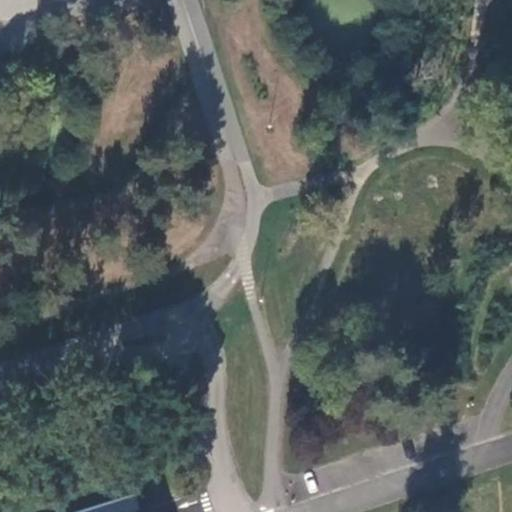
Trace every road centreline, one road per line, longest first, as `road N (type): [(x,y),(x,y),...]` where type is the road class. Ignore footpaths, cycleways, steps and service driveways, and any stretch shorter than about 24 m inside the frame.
road 1 (unclassified): [(195,320),(168,335),(0,382)]
road 2 (unclassified): [(232,511),(203,414),(195,320)]
